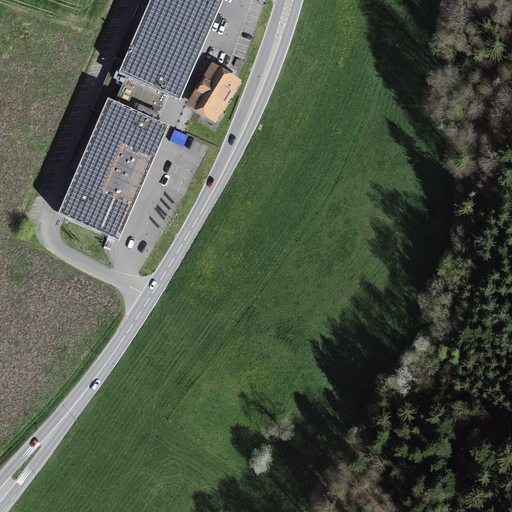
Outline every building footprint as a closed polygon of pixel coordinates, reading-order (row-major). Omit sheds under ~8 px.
[(163,95),(179,102),(223,0),(152,0),(119,76),(163,95)] [(220,52),(214,65),(233,74),(239,62),(220,52)] [(234,83),(213,71),(193,104),(214,116),(234,83)] [(119,76),(108,101),(152,120),(163,95),(119,76)] [(119,242),(168,127),(152,120),(108,101),(58,216),(119,242)]
